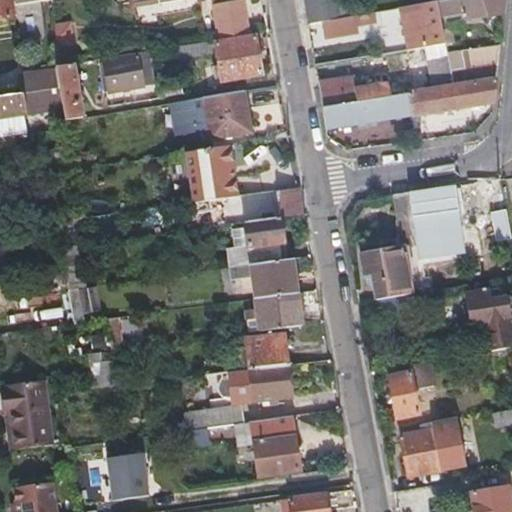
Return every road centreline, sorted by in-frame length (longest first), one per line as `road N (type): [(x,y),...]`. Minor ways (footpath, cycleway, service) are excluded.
road 1 (residential): [(376,511),(314,181)]
road 2 (residential): [(314,181),(490,158),(511,118)]
road 3 (residential): [(314,181),(281,0)]
